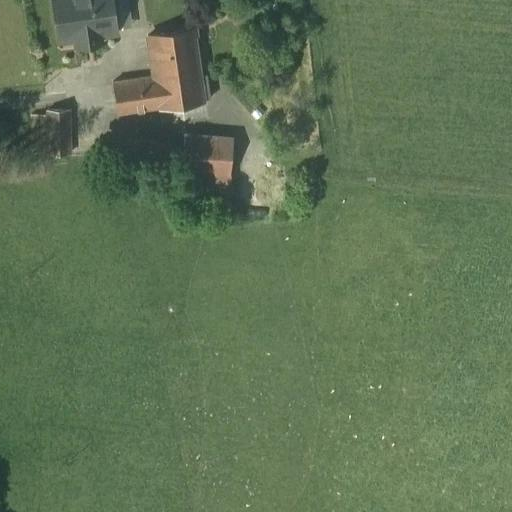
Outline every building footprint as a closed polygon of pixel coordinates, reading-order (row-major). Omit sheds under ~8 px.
[(110,0),(54,0),(60,41),(75,39),(76,45),(101,41),(100,35),(115,32),(110,0)] [(248,0),(243,0),(226,9),(233,23),(255,12),(248,0)] [(194,29),(147,36),(154,76),(112,83),(117,114),(205,100),(194,29)] [(48,115),(34,115),(35,154),(48,154),(48,155),(69,154),(68,110),(48,111),(48,115)] [(184,146),(99,139),(97,166),(108,167),(109,160),(182,166),(180,192),(228,196),(233,139),(185,136),(184,146)]
